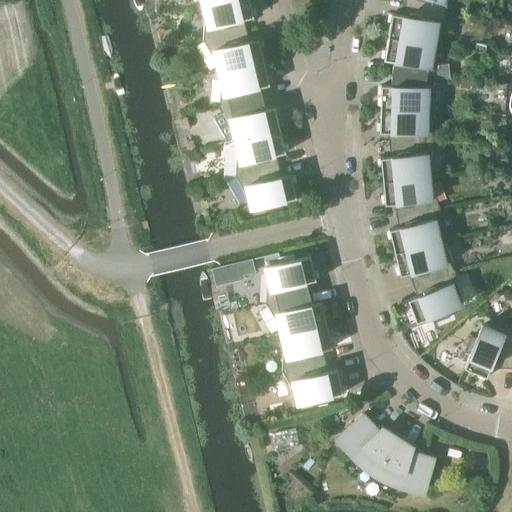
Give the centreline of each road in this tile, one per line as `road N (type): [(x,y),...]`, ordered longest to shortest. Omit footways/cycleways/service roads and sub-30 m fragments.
road 1 (residential): [(511,428),(464,423),(421,400),(402,379),(361,304),(342,216)]
road 2 (track): [(127,267),(187,511)]
road 3 (residential): [(127,267),(342,216)]
road 4 (residential): [(326,120),(295,63),(280,0)]
road 5 (residential): [(326,120),(349,0)]
